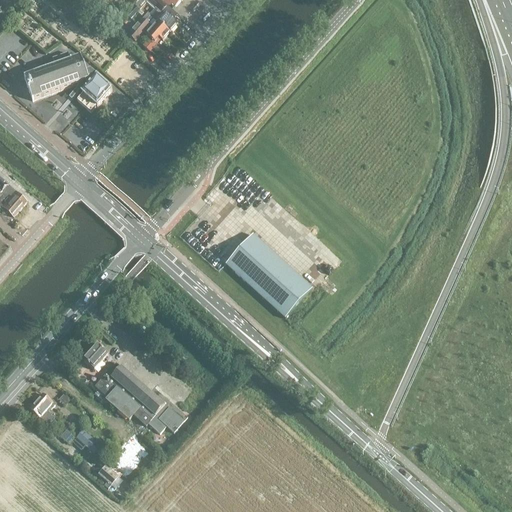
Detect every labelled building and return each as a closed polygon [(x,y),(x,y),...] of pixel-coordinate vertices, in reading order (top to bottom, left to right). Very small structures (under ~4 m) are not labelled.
[(0,0),(0,14),(5,9),(9,5),(2,0),(0,0)] [(155,10),(163,17),(158,23),(170,34),(178,25),(173,21),(177,16),(157,0),(152,0),(147,5),(154,11),(155,10)] [(165,0),(175,9),(182,0),(165,0)] [(132,26),(126,34),(136,43),(143,34),(146,37),(145,37),(155,45),(159,39),(162,42),(170,34),(158,23),(151,30),(149,28),(151,27),(143,20),(136,28),(132,26)] [(37,74),(26,78),(25,79),(33,101),(72,87),(73,89),(80,87),(83,95),(78,101),(91,113),(97,107),(97,108),(112,92),(89,70),(86,71),(81,58),(71,62),(71,61),(70,61),(69,59),(54,64),(55,68),(42,72),(41,70),(36,72),(37,74)] [(27,204),(15,192),(10,187),(0,178),(0,193),(20,211),(27,204)] [(20,211),(0,193),(0,209),(6,215),(7,213),(13,219),(20,211)] [(253,236),(226,266),(285,320),(313,290),(253,236)] [(132,311),(147,295),(137,286),(122,302),(132,311)] [(94,371),(108,355),(96,345),(82,361),(94,371)] [(108,399),(107,401),(130,421),(134,416),(147,427),(149,425),(161,435),(167,427),(175,434),(188,419),(158,393),(154,396),(121,367),(120,368),(116,364),(95,388),(108,399)] [(43,396),(36,403),(53,418),(55,415),(52,412),(56,408),(43,396)] [(53,418),(36,403),(30,410),(43,422),(44,421),(47,424),(51,419),(52,420),(53,418)] [(58,434),(61,430),(54,424),(51,428),(58,434)] [(71,443),(76,438),(67,431),(62,436),(71,443)] [(94,455),(101,446),(83,431),(76,439),(94,455)] [(112,486),(120,477),(107,465),(99,474),(112,486)]
